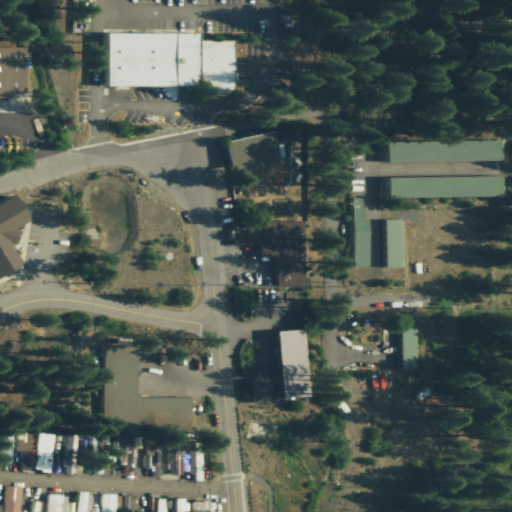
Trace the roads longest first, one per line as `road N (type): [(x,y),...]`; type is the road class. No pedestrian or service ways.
road 1 (residential): [(185,142),(294,117),(321,120),(321,386)]
road 2 (residential): [(0,308),(45,299),(209,323)]
road 3 (residential): [(185,142),(0,176)]
road 4 (residential): [(209,323),(185,142)]
road 5 (tertiary): [(226,486),(209,323)]
